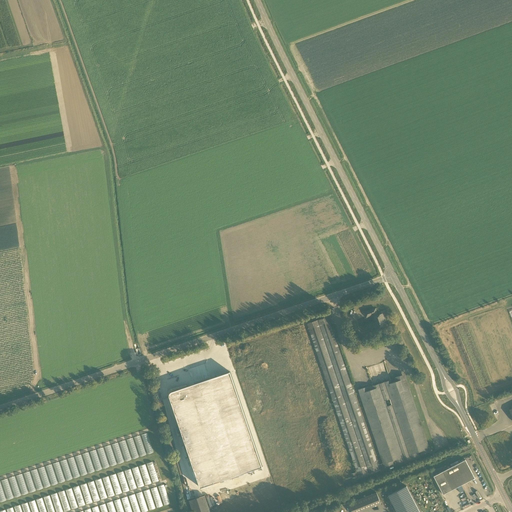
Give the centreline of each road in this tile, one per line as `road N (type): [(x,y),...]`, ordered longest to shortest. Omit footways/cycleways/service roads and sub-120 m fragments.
road 1 (tertiary): [(0,408),(393,275)]
road 2 (secondary): [(393,275),(255,0)]
